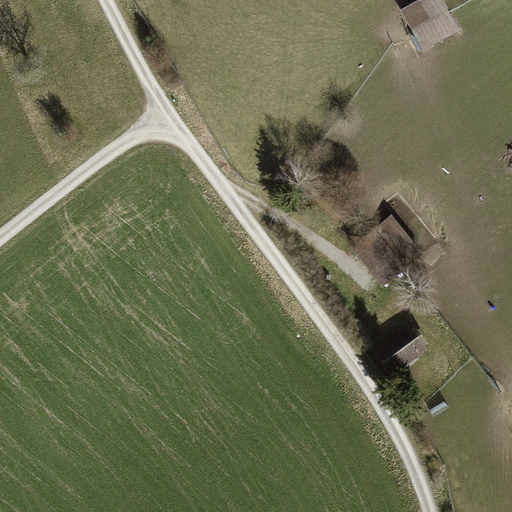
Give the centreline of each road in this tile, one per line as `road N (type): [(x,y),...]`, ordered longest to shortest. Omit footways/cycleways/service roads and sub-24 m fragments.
road 1 (track): [(106,0),(168,117),(398,427),(430,511)]
road 2 (track): [(0,240),(168,117)]
